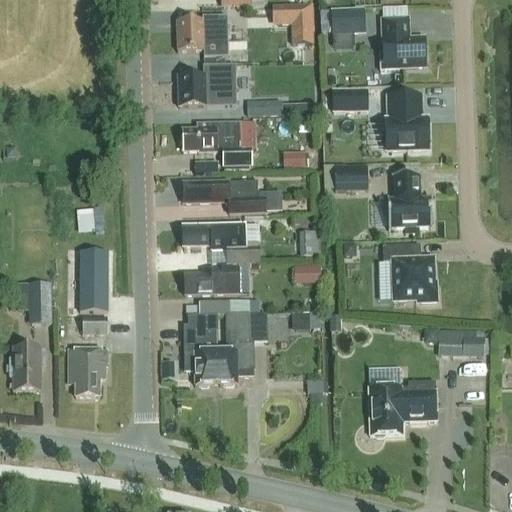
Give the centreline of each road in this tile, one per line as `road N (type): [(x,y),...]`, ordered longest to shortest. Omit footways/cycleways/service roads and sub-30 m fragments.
road 1 (residential): [(142,464),(129,0)]
road 2 (residential): [(461,0),(469,224),(485,250),(511,255)]
road 3 (secondary): [(362,511),(142,464)]
road 4 (secondary): [(142,464),(0,441)]
